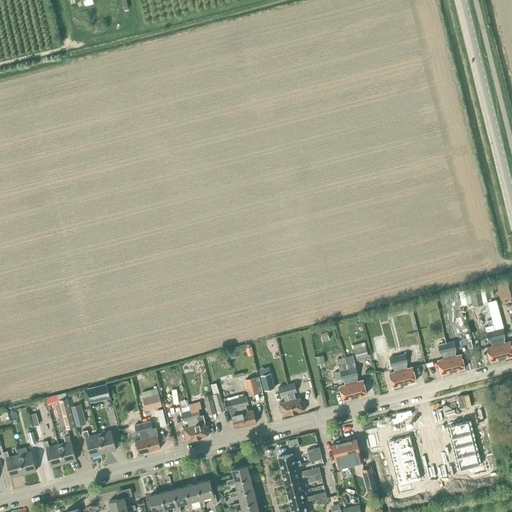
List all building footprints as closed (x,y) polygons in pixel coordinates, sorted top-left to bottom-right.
[(483,304),(480,288),(469,290),(473,307),(483,304)] [(462,305),(472,303),(470,292),(469,290),(469,289),(459,291),(462,305)] [(487,302),(495,331),(502,358),(511,355),(511,350),(510,341),(504,343),(503,339),(504,339),(504,337),(505,337),(496,300),(487,302)] [(490,361),(502,358),(495,331),(487,333),(489,340),(490,343),(491,342),(492,346),(486,347),(490,361)] [(454,341),(452,334),(444,336),(446,344),(453,371),(465,368),(461,354),(456,355),(455,352),(456,352),(455,349),(456,349),(454,341)] [(453,371),(446,344),(444,336),(435,339),(437,345),(438,345),(438,346),(440,353),(441,355),(442,355),(443,359),(438,360),(441,374),(453,371)] [(386,350),(383,337),(375,339),(377,351),(386,350)] [(368,357),(365,345),(353,348),(356,360),(368,357)] [(404,384),(397,356),(395,350),(387,352),(389,358),(391,366),(392,366),(392,368),(393,368),(394,372),(389,373),(392,387),(404,384)] [(397,356),(404,384),(416,381),(412,367),(407,368),(406,365),(407,364),(406,362),(407,362),(405,354),(397,356)] [(316,357),(317,365),(325,363),(323,355),(316,357)] [(347,369),(348,369),(344,356),(336,359),(340,371),(342,379),(342,381),(344,381),(345,384),(339,386),(343,400),(355,397),(347,369)] [(355,397),(366,394),(363,380),(357,381),(356,378),(357,377),(357,375),(358,375),(356,367),(348,369),(347,369),(355,397)] [(261,375),(265,390),(274,388),(271,372),(261,375)] [(259,393),(255,377),(247,379),(251,395),(259,393)] [(219,393),(216,382),(210,384),(213,394),(212,394),(217,412),(225,411),(220,393),(219,393)] [(90,403),(110,398),(106,383),(86,388),(90,403)] [(293,413),(304,410),(303,406),(305,406),(303,400),(302,401),(301,397),(295,398),(293,392),(296,391),(294,383),(286,385),(293,413)] [(293,413),(286,385),(278,387),(280,396),(283,395),(284,401),(279,403),(280,407),(278,407),(280,412),(281,412),(282,416),(293,413)] [(146,410),(162,406),(157,388),(141,392),(146,410)] [(66,397),(65,394),(58,396),(59,399),(58,399),(66,429),(75,426),(67,397),(66,397)] [(208,415),(216,413),(211,395),(203,397),(208,415)] [(245,426),(256,423),(255,419),(257,418),(256,413),(254,413),(253,409),(247,411),(245,405),(248,404),(246,396),(238,398),(245,426)] [(235,428),(245,426),(238,398),(224,401),(226,410),(229,409),(232,419),(230,420),(232,425),(233,424),(235,428)] [(200,415),(198,408),(201,408),(199,401),(188,404),(190,411),(197,438),(208,435),(207,431),(209,431),(208,426),(206,426),(203,414),(200,415)] [(479,402),(472,403),(475,416),(482,414),(479,402)] [(86,424),(81,404),(70,407),(75,427),(86,424)] [(197,438),(190,411),(188,404),(180,406),(182,413),(184,421),(187,420),(189,427),(183,428),(184,432),(182,432),(184,438),(185,437),(187,441),(197,438)] [(164,406),(158,407),(162,424),(168,423),(164,406)] [(149,451),(160,448),(159,444),(161,444),(160,438),(158,439),(157,435),(158,434),(156,427),(152,428),(150,421),(142,423),(149,451)] [(468,421),(448,426),(451,438),(471,433),(468,421)] [(139,454),(149,451),(142,423),(134,425),(136,434),(139,433),(141,439),(135,441),(136,445),(134,445),(136,450),(138,450),(139,454)] [(373,429),(366,431),(369,443),(376,441),(373,429)] [(103,453),(98,433),(89,436),(87,430),(82,431),(84,437),(86,437),(91,456),(103,453)] [(103,453),(116,450),(111,430),(98,433),(103,453)] [(471,433),(451,438),(454,448),(474,443),(471,433)] [(71,441),(70,441),(69,435),(63,436),(65,442),(58,444),(63,463),(76,460),(71,441)] [(410,436),(390,441),(393,453),(413,448),(410,436)] [(343,439),(350,465),(362,462),(356,438),(351,440),(350,437),(343,439)] [(337,468),(350,465),(343,439),(336,441),(336,443),(331,445),(337,468)] [(63,463),(58,444),(49,446),(47,440),(42,442),(44,448),(46,447),(51,467),(63,463)] [(474,443),(454,448),(456,458),(476,453),(474,443)] [(322,458),(319,446),(307,450),(310,462),(322,458)] [(413,448),(393,453),(396,463),(415,458),(413,448)] [(23,474),(18,454),(9,457),(7,451),(2,452),(4,458),(6,458),(11,477),(23,474)] [(23,474),(36,470),(31,451),(18,454),(23,474)] [(292,453),(278,457),(281,470),(296,466),(301,465),(300,460),(294,462),(292,453)] [(476,453),(456,458),(459,470),(470,467),(472,474),(484,471),(482,464),(479,465),(476,453)] [(415,458),(396,463),(398,473),(418,468),(415,458)] [(235,481),(250,477),(247,465),(232,469),(234,478),(227,480),(228,485),(235,483),(235,481)] [(284,482),(299,478),(296,466),(281,470),(284,482)] [(306,469),(308,475),(320,472),(319,466),(306,469)] [(377,489),(371,467),(361,469),(367,491),(377,489)] [(401,485),(398,485),(399,492),(412,489),(410,483),(421,480),(418,468),(398,473),(401,485)] [(308,475),(310,481),(322,478),(320,472),(308,475)] [(238,493),(253,489),(250,477),(235,481),(235,483),(237,491),(230,493),(231,497),(238,495),(238,493)] [(287,494),(302,490),(299,478),(284,482),(287,494)] [(213,503),(217,502),(215,494),(213,494),(209,480),(197,483),(201,499),(203,498),(211,496),(213,503)] [(205,506),(203,498),(201,499),(197,483),(185,486),(189,502),(191,501),(198,499),(200,507),(205,506)] [(193,509),(191,501),(189,502),(185,486),(173,489),(177,505),(179,505),(186,503),(188,510),(193,509)] [(180,511),(181,511),(179,505),(177,505),(173,489),(161,493),(165,508),(167,508),(174,506),(176,511),(180,511)] [(241,505),(256,501),(253,489),(238,493),(238,495),(240,503),(233,505),(234,509),(241,507),(241,505)] [(291,506),(305,503),(302,490),(287,494),(291,506)] [(327,497),(325,491),(307,496),(308,500),(314,499),(314,500),(327,497)] [(168,511),(167,508),(165,508),(161,493),(149,496),(153,511),(162,509),(163,511),(168,511)] [(128,511),(135,509),(134,505),(126,507),(124,497),(109,501),(111,511),(117,511),(127,509),(128,511)] [(258,511),(256,501),(241,505),(241,507),(242,511),(258,511)] [(291,511),(307,511),(305,503),(291,506),(291,511)]
